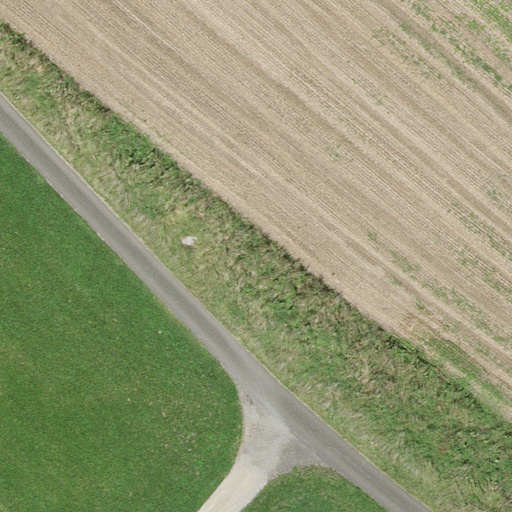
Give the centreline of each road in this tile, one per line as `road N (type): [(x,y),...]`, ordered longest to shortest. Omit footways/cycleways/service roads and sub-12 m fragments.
road 1 (track): [(0,131),(293,425),(406,511)]
road 2 (track): [(293,425),(209,511)]
